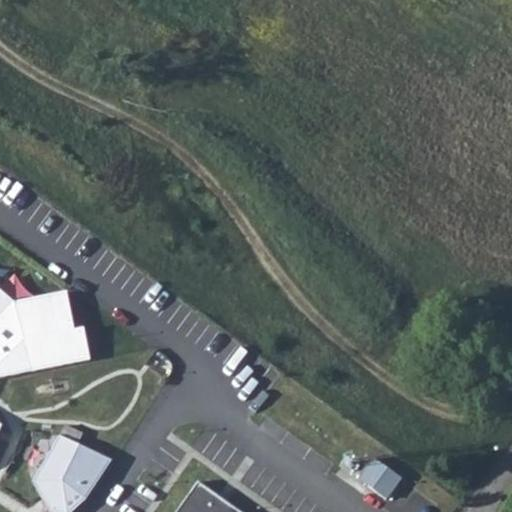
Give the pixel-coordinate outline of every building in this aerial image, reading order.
[(0,378),(92,360),(85,328),(77,330),(69,287),(9,299),(0,289),(0,378)] [(107,458),(55,434),(29,483),(47,511),(66,511),(83,498),(107,458)] [(368,484),(384,461),(376,455),(359,477),(368,484)] [(368,484),(386,497),(403,474),(384,461),(368,484)] [(238,511),(198,482),(176,511),(238,511)]
